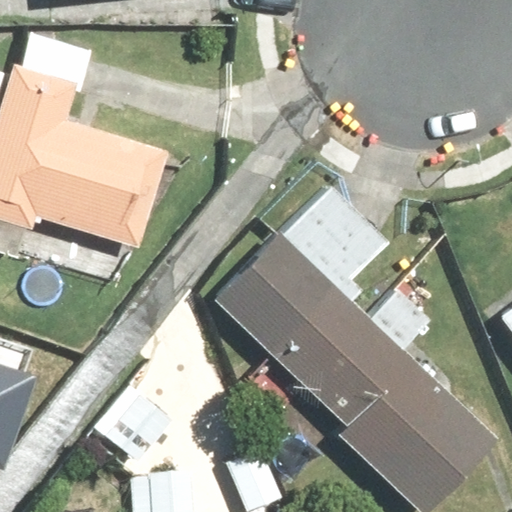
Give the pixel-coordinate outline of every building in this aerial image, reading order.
[(17,34),(0,81),(0,267),(12,272),(28,228),(125,264),(164,156),(60,119),(82,58),(17,34)] [(415,511),(478,446),(266,245),(200,314),(333,439),(323,449),(390,511),(415,511)] [(511,306),(482,330),(511,366),(511,306)] [(0,362),(0,421),(19,369),(0,362)] [(141,383),(101,422),(124,446),(164,407),(141,383)] [(201,447),(161,437),(149,484),(189,494),(201,447)] [(256,511),(257,511),(292,511),(264,443),(226,458),(247,511),(256,511)]
